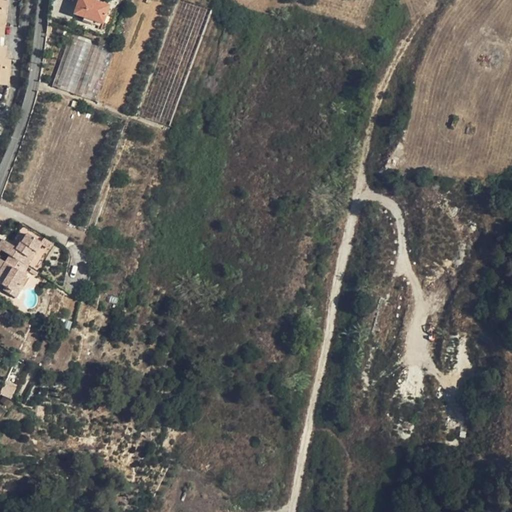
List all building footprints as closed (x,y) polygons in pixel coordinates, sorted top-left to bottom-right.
[(90,0),(79,0),(75,15),(84,18),(83,21),(99,27),(100,24),(103,25),(109,7),(90,0)] [(184,0),(179,0),(138,116),(170,127),(213,10),(184,0)] [(114,48),(69,32),(50,85),(95,101),(114,48)] [(0,84),(7,86),(9,67),(3,67),(4,59),(5,48),(0,47),(0,84)] [(0,216),(0,232),(2,234),(9,220),(2,216),(2,217),(0,216)] [(0,249),(10,256),(23,264),(27,257),(32,260),(42,243),(41,243),(27,234),(22,243),(21,242),(17,249),(13,247),(3,240),(0,243),(0,249)] [(44,238),(41,243),(42,243),(51,249),(53,244),(44,238)] [(23,264),(10,256),(0,271),(3,273),(0,277),(0,276),(0,283),(5,287),(12,292),(17,283),(22,286),(27,276),(23,274),(28,267),(23,264)] [(32,260),(27,257),(23,264),(28,267),(32,260)] [(12,292),(10,295),(16,298),(23,287),(22,286),(17,283),(12,292)] [(5,287),(3,290),(10,295),(12,292),(5,287)] [(6,380),(1,393),(11,397),(16,385),(6,380)]
